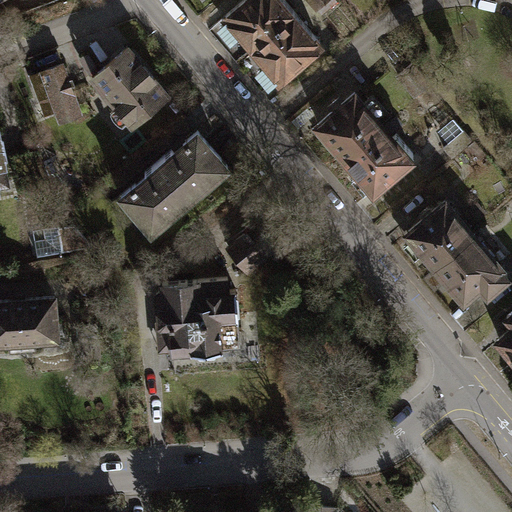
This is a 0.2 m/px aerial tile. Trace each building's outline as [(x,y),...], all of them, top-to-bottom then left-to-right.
[(288,0),(260,0),(234,22),(263,56),(305,20),(288,0)] [(326,0),(308,0),(323,18),(334,9),(326,0)] [(305,20),(263,56),(291,90),(334,54),(305,20)] [(129,48),(94,77),(132,123),(168,94),(129,48)] [(58,112),(78,104),(63,64),(33,76),(40,95),(50,91),(58,112)] [(413,64),(399,76),(416,97),(431,85),(413,64)] [(319,124),(347,156),(384,126),(356,93),(319,124)] [(347,156),(375,190),(411,159),(410,158),(415,154),(398,134),(394,138),(384,126),(347,156)] [(465,130),(445,147),(454,157),(473,140),(465,130)] [(123,195),(152,229),(228,165),(200,131),(175,152),(173,149),(146,171),(148,174),(123,195)] [(409,230),(437,263),(474,231),(446,198),(409,230)] [(231,247),(249,269),(289,237),(271,215),(231,247)] [(437,263),(465,296),(480,283),(489,292),(510,274),(474,231),(437,263)] [(38,243),(41,260),(81,252),(77,234),(38,243)] [(229,276),(164,281),(164,288),(161,288),(158,292),(160,321),(157,322),(159,338),(171,337),(172,352),(196,350),(201,354),(215,353),(218,348),(242,346),(237,289),(230,290),(229,276)] [(0,307),(0,354),(11,354),(12,363),(48,360),(48,351),(67,350),(64,303),(0,307)] [(511,351),(511,311),(508,315),(511,320),(511,325),(499,336),(511,351)]
